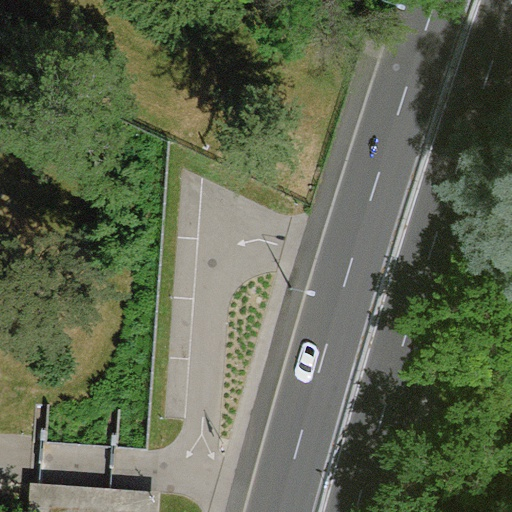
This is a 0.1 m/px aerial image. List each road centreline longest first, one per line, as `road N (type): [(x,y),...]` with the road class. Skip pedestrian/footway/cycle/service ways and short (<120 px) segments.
road 1 (primary): [(434,0),(281,511)]
road 2 (primary): [(361,511),(511,14)]
